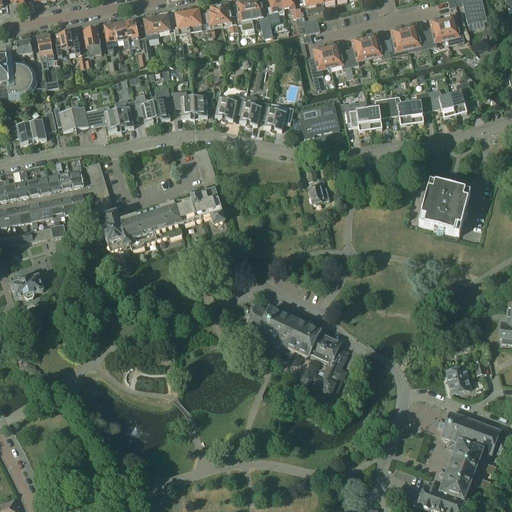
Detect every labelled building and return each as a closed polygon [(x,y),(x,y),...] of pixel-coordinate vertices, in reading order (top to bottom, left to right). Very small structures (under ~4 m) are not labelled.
[(10,0),(12,4),(15,4),(16,8),(20,7),(21,8),(22,8),(24,7),(26,6),(24,0),(10,0)] [(269,17),(268,17),(270,27),(279,25),(278,18),(284,16),(283,11),(280,0),(268,0),(271,9),(268,10),(269,17)] [(280,0),(283,11),(289,10),(290,11),(292,10),(294,21),(301,19),(300,11),(295,12),(292,0),(280,0)] [(353,0),(303,0),(307,11),(353,0)] [(458,0),(454,1),(456,9),(463,7),(467,27),(486,23),(480,0),(478,0),(472,1),(471,0),(458,0)] [(248,3),(252,22),(258,21),(259,20),(258,18),(259,17),(260,22),(259,23),(263,42),(272,40),(270,27),(268,17),(263,18),(260,1),(255,2),(254,1),(250,2),(250,3),(248,3)] [(238,16),(236,16),(238,29),(241,28),(241,29),(240,30),(241,32),(242,33),(242,34),(254,31),(252,22),(248,3),(247,4),(246,2),(243,3),(242,5),(236,6),(238,16)] [(453,2),(447,3),(450,12),(456,10),(453,2)] [(220,9),(218,9),(221,27),(228,26),(230,37),(237,36),(234,19),(231,19),(229,7),(225,8),(223,7),(221,7),(220,9)] [(221,27),(218,9),(217,9),(216,8),(213,9),(212,10),(210,10),(211,13),(207,14),(207,16),(203,17),(207,35),(208,43),(213,42),(213,40),(215,39),(213,30),(215,29),(215,28),(221,27)] [(192,14),(187,15),(190,35),(202,33),(203,36),(207,35),(203,17),(199,17),(199,13),(197,13),(196,12),(193,13),(192,14)] [(190,35),(187,15),(182,15),(180,15),(178,15),(176,16),(175,17),(178,32),(179,37),(190,35)] [(160,19),(155,20),(158,36),(170,34),(167,18),(166,18),(164,18),(161,18),(160,19)] [(444,21),(442,22),(447,43),(448,49),(449,49),(447,43),(456,41),(457,47),(464,45),(459,26),(456,27),(454,18),(450,19),(449,18),(444,19),(444,21)] [(158,36),(155,20),(150,21),(149,21),(146,21),(145,22),(143,22),(146,38),(147,38),(147,41),(148,41),(148,42),(159,40),(158,36)] [(431,33),(424,35),(428,51),(436,49),(435,46),(447,43),(442,22),(440,22),(439,21),(434,22),(433,24),(429,25),(431,33)] [(317,22),(303,25),(306,38),(320,34),(317,22)] [(127,25),(126,25),(130,51),(135,50),(136,52),(141,51),(139,40),(138,40),(137,36),(138,36),(137,31),(136,31),(135,24),(133,24),(132,23),(128,24),(127,25)] [(115,27),(114,28),(117,44),(123,43),(125,52),(130,51),(126,25),(121,26),(120,25),(116,26),(115,27)] [(117,44),(114,28),(112,28),(111,27),(107,28),(106,29),(104,29),(106,37),(105,37),(105,41),(107,41),(107,46),(106,46),(108,57),(113,56),(111,45),(117,44)] [(405,30),(403,31),(409,56),(428,51),(424,35),(418,36),(416,28),(411,29),(410,27),(405,29),(405,30)] [(98,31),(95,31),(94,30),(90,31),(90,32),(83,33),(83,34),(84,34),(89,59),(101,57),(100,48),(101,47),(100,42),(99,42),(97,31),(98,31)] [(392,42),(385,44),(390,61),(409,56),(403,31),(401,31),(400,30),(395,31),(394,33),(390,34),(392,42)] [(66,36),(65,36),(69,57),(75,56),(75,58),(80,57),(77,39),(75,40),(74,35),(72,35),(71,34),(67,35),(66,36)] [(69,57),(65,36),(63,37),(62,36),(59,36),(58,38),(56,38),(57,43),(55,43),(58,61),(62,60),(62,58),(69,57)] [(366,40),(364,40),(369,61),(381,59),(382,63),(390,61),(385,44),(379,46),(377,37),(372,38),(371,37),(366,38),(366,40)] [(44,40),(37,41),(42,72),(48,71),(47,64),(54,63),(50,39),(47,40),(47,39),(44,39),(44,40)] [(353,51),(347,53),(351,70),(359,68),(358,64),(369,61),(364,40),(362,41),(361,39),(356,40),(356,42),(351,43),(353,51)] [(147,41),(142,42),(145,57),(146,64),(151,63),(152,63),(150,53),(148,42),(148,41),(147,41)] [(15,46),(15,48),(17,59),(33,56),(33,55),(32,55),(30,44),(31,43),(31,42),(14,45),(14,46),(15,46)] [(327,49),(325,49),(330,71),(342,68),(343,72),(351,70),(347,53),(340,55),(338,46),(334,47),(332,46),(327,47),(327,49)] [(0,89),(4,89),(6,104),(18,103),(46,96),(45,92),(35,93),(37,86),(36,78),(32,70),(24,66),(18,65),(17,59),(15,48),(11,49),(11,47),(10,47),(11,48),(8,49),(5,49),(6,50),(4,50),(0,51),(0,89)] [(317,51),(312,52),(314,61),(308,62),(312,81),(323,79),(322,73),(330,71),(325,49),(323,50),(322,48),(317,50),(317,51)] [(145,57),(138,58),(140,70),(147,68),(146,64),(145,57)] [(169,73),(162,75),(163,82),(170,81),(169,73)] [(45,86),(46,93),(58,91),(57,84),(45,86)] [(456,97),(450,99),(455,119),(456,119),(456,118),(455,119),(454,115),(459,113),(461,118),(467,116),(464,105),(473,103),(468,85),(456,88),(456,97)] [(156,99),(152,100),(152,102),(158,128),(158,127),(163,124),(170,123),(170,122),(169,122),(167,111),(174,110),(172,95),(169,96),(168,92),(155,95),(156,99)] [(439,93),(428,95),(431,113),(441,111),(444,122),(450,121),(449,116),(454,115),(455,119),(454,119),(454,120),(455,119),(450,99),(443,100),(439,93)] [(200,100),(193,100),(194,124),(195,124),(195,123),(200,121),(207,120),(206,108),(212,108),(212,94),(200,94),(200,100)] [(186,95),(172,95),(174,110),(181,109),(182,121),(181,121),(188,121),(194,123),(194,124),(193,100),(187,101),(186,95)] [(416,106),(409,107),(412,128),(413,128),(412,128),(411,123),(417,123),(417,128),(423,127),(422,115),(431,113),(428,95),(417,97),(416,106)] [(136,103),(133,104),(137,118),(142,117),(145,128),(144,128),(151,127),(157,127),(158,129),(158,128),(152,102),(151,102),(150,101),(149,101),(147,101),(146,101),(145,98),(136,100),(136,103)] [(234,114),(242,116),(244,107),(246,101),(233,98),(232,104),(219,101),(219,102),(215,120),(215,119),(214,120),(221,121),(221,122),(221,123),(221,124),(222,124),(222,125),(223,125),(224,125),(225,125),(225,124),(226,124),(226,123),(227,123),(233,124),(233,123),(232,123),(234,114)] [(259,119),(266,121),(268,112),(269,112),(270,106),(258,103),(256,101),(254,99),(251,98),(248,99),(246,101),(244,107),(242,116),(240,125),(239,125),(245,127),(245,128),(246,129),(246,130),(247,130),(248,130),(249,130),(250,130),(250,129),(251,129),(251,128),(257,129),(259,119)] [(399,100),(387,101),(389,120),(399,119),(400,130),(406,129),(405,124),(411,124),(411,128),(412,128),(409,107),(402,108),(399,100)] [(374,112),(367,113),(370,134),(371,134),(371,133),(370,133),(370,129),(375,129),(376,133),(382,132),(380,121),(389,120),(387,101),(375,103),(374,112)] [(123,112),(117,113),(122,136),(122,135),(127,132),(134,131),(134,130),(133,130),(131,119),(137,118),(133,104),(122,106),(123,112)] [(366,104),(345,107),(348,132),(358,131),(359,136),(365,135),(364,130),(369,129),(370,134),(369,134),(370,134),(367,113),(366,104)] [(100,126),(106,124),(109,135),(108,136),(115,135),(121,135),(121,136),(122,136),(117,113),(110,115),(109,109),(97,112),(97,113),(98,117),(100,126)] [(266,121),(264,130),(263,130),(263,131),(270,132),(270,133),(270,134),(270,135),(271,135),(272,136),(273,136),(274,135),(275,135),(275,134),(275,133),(282,135),(282,134),(281,134),(283,125),(291,126),(294,111),(282,109),(281,115),(269,112),(268,112),(266,121)] [(89,130),(89,129),(88,129),(86,120),(85,116),(84,110),(59,115),(58,110),(54,111),(58,130),(62,129),(63,135),(89,130)] [(101,127),(100,126),(98,117),(97,113),(85,116),(86,120),(88,129),(89,129),(101,127)] [(47,123),(29,126),(33,144),(38,143),(38,145),(47,143),(46,142),(45,136),(56,134),(52,115),(45,117),(47,123)] [(300,124),(304,142),(314,139),(313,138),(332,133),(339,132),(338,126),(335,116),(300,124)] [(33,144),(29,126),(12,130),(10,124),(3,126),(7,144),(19,142),(20,148),(20,149),(28,147),(28,145),(33,144)] [(194,155),(196,161),(208,157),(206,151),(194,155)] [(196,161),(198,167),(210,163),(208,157),(196,161)] [(198,167),(200,173),(212,169),(210,163),(198,167)] [(87,169),(88,175),(101,171),(99,165),(87,169)] [(69,175),(72,191),(83,189),(80,173),(81,173),(80,167),(76,168),(78,173),(69,175)] [(56,178),(48,179),(51,195),(61,193),(58,177),(57,172),(57,169),(53,169),(55,175),(56,178)] [(200,173),(201,179),(214,175),(212,169),(200,173)] [(314,169),(306,171),(308,186),(316,185),(314,169)] [(88,175),(90,181),(103,177),(101,171),(88,175)] [(21,185),(15,186),(18,201),(29,199),(25,181),(24,174),(19,175),(21,185)] [(58,177),(61,193),(72,191),(69,175),(58,177)] [(201,179),(203,185),(216,181),(214,175),(201,179)] [(90,181),(92,187),(105,183),(103,177),(90,181)] [(48,179),(37,181),(40,197),(51,195),(48,179)] [(28,180),(25,181),(29,199),(40,197),(37,181),(29,183),(28,180)] [(216,181),(203,185),(205,191),(218,187),(216,181)] [(323,182),(318,184),(319,188),(308,191),(312,207),(329,203),(323,182)] [(9,183),(4,184),(8,203),(18,201),(15,186),(9,187),(9,183)] [(92,187),(94,193),(106,189),(105,183),(92,187)] [(429,186),(418,229),(459,239),(470,197),(429,186)] [(94,193),(96,199),(108,195),(106,189),(94,193)] [(211,219),(213,228),(225,224),(215,193),(203,196),(204,200),(198,202),(197,198),(190,200),(191,204),(178,208),(128,224),(125,214),(105,221),(108,230),(102,232),(108,248),(110,255),(123,250),(123,251),(127,250),(126,250),(125,247),(129,246),(130,248),(130,249),(131,249),(132,254),(145,250),(144,248),(169,240),(169,242),(182,238),(180,230),(184,228),(211,219)] [(96,199),(98,205),(110,201),(108,195),(96,199)] [(83,199),(72,201),(75,217),(81,216),(82,223),(92,221),(90,211),(85,212),(83,199)] [(72,201),(61,203),(64,219),(68,218),(69,226),(76,224),(75,217),(72,201)] [(98,205),(100,211),(112,207),(110,201),(98,205)] [(61,203),(50,205),(54,223),(55,229),(59,228),(58,224),(60,223),(59,220),(64,219),(61,203)] [(50,205),(39,207),(43,223),(51,222),(51,224),(54,223),(50,205)] [(39,207),(29,210),(32,225),(33,232),(36,231),(38,229),(37,224),(43,223),(39,207)] [(112,207),(100,211),(101,217),(114,213),(112,207)] [(29,210),(18,212),(21,227),(26,226),(32,225),(29,210)] [(18,212),(7,214),(12,236),(16,235),(15,229),(21,227),(18,212)] [(12,236),(7,214),(0,215),(0,231),(5,231),(6,237),(12,236)] [(0,240),(0,252),(5,251),(5,249),(32,244),(45,242),(52,241),(52,242),(53,242),(65,240),(66,240),(65,239),(66,239),(71,238),(72,238),(72,237),(70,229),(71,229),(70,228),(66,228),(63,229),(55,230),(54,230),(50,231),(50,228),(44,229),(45,232),(37,234),(34,234),(32,235),(32,234),(23,236),(12,238),(4,240),(0,240)] [(10,281),(12,287),(10,288),(15,303),(24,300),(25,301),(28,303),(32,301),(34,298),(34,297),(43,294),(38,279),(36,280),(34,273),(10,281)] [(511,301),(509,301),(508,312),(510,312),(510,314),(508,314),(506,327),(501,326),(500,341),(501,341),(501,346),(511,347),(511,301)] [(256,308),(247,328),(259,334),(258,337),(308,360),(309,358),(328,367),(324,376),(320,374),(318,377),(308,372),(300,375),(297,382),(300,390),(332,405),(346,375),(340,372),(347,359),(345,354),(338,350),(340,346),(319,336),(320,334),(270,311),(268,314),(256,308)] [(475,369),(477,377),(484,376),(482,367),(475,369)] [(464,371),(447,375),(452,397),(469,393),(464,371)] [(333,412),(324,415),(326,421),(335,418),(333,412)] [(440,495),(425,489),(418,510),(424,511),(460,511),(464,504),(463,503),(482,454),(491,458),(493,451),(501,454),(505,444),(497,441),(499,435),(450,416),(448,423),(442,421),(439,430),(444,433),(442,439),(450,442),(447,451),(455,454),(448,474),(442,472),(440,479),(445,481),(440,495)] [(0,511),(17,511),(18,511),(14,503),(0,507),(0,511)]
